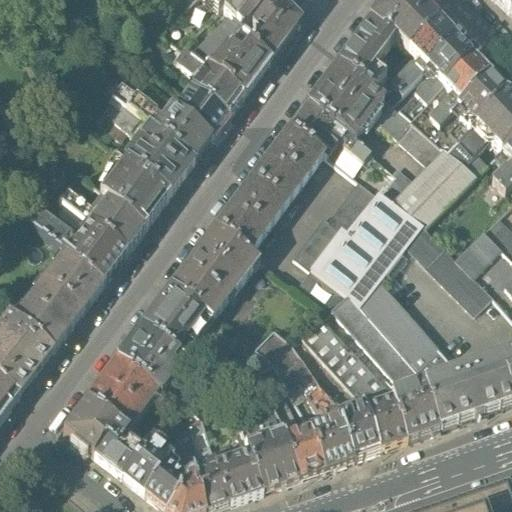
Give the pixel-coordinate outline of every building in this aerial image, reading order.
[(202,0),(199,3),(185,17),(196,28),(209,15),(210,13),(208,11),(212,6),(221,16),(238,0),(202,0)] [(275,6),(269,0),(238,0),(221,16),(235,29),(242,37),(248,32),(275,6)] [(390,62),(385,57),(394,48),(409,61),(438,29),(412,3),(409,0),(389,0),(362,37),(337,70),(373,97),(386,82),(378,75),(390,62)] [(511,0),(490,0),(490,1),(509,19),(511,15),(511,0)] [(280,11),(275,6),(248,32),(262,45),(252,58),(269,70),(293,38),(292,34),(292,30),(288,25),(291,22),(280,11)] [(225,32),(190,66),(203,75),(242,37),(235,29),(231,34),(229,32),(225,32)] [(423,81),(454,45),(438,29),(409,61),(417,69),(414,73),(411,71),(390,92),(402,102),(423,81)] [(454,45),(423,81),(428,87),(399,117),(412,129),(444,95),(473,64),(454,45)] [(225,59),(209,80),(242,105),(269,70),(252,58),(239,48),(228,62),(225,59)] [(190,66),(183,60),(174,71),(189,82),(191,82),(192,81),(199,86),(191,98),(227,125),(242,105),(209,80),(203,75),(190,66)] [(439,135),(450,123),(490,81),(473,64),(444,95),(453,103),(450,106),(447,105),(428,123),(439,135)] [(373,97),(337,70),(307,111),(355,146),(374,127),(427,172),(443,155),(412,129),(399,117),(373,97)] [(507,98),(490,81),(450,123),(460,132),(449,141),(459,151),(507,98)] [(210,148),(227,125),(191,98),(182,110),(145,82),(137,92),(170,117),(210,148)] [(102,100),(111,107),(121,95),(112,88),(102,100)] [(155,121),(121,95),(111,107),(123,117),(194,170),(210,148),(170,117),(160,130),(156,127),(155,121)] [(511,146),(511,102),(507,98),(459,151),(449,159),(477,184),(501,159),(511,146)] [(111,107),(94,129),(107,139),(123,117),(111,107)] [(355,146),(307,111),(289,134),(327,161),(329,163),(344,144),(349,148),(344,154),(363,168),(372,158),(355,146)] [(194,170),(123,117),(107,139),(119,148),(125,141),(138,150),(124,169),(169,203),(194,170)] [(327,161),(289,134),(252,184),(289,209),(327,161)] [(511,146),(501,159),(511,168),(511,171),(510,174),(505,171),(491,187),(506,200),(511,193),(511,146)] [(399,173),(379,199),(422,233),(425,236),(477,184),(449,159),(443,155),(427,172),(415,185),(399,173)] [(118,181),(101,203),(144,236),(169,203),(124,169),(114,161),(105,172),(118,181)] [(289,209),(252,184),(215,233),(252,258),(289,209)] [(292,262),(311,276),(342,234),(346,238),(379,199),(360,187),(329,226),(323,223),(292,262)] [(144,236),(101,203),(100,203),(92,213),(87,213),(86,210),(79,205),(75,205),(65,198),(57,209),(89,232),(126,260),(144,236)] [(342,234),(311,276),(348,303),(360,315),(379,289),(406,256),(422,233),(379,199),(346,238),(342,234)] [(38,222),(29,235),(65,261),(103,290),(126,260),(89,232),(74,253),(70,250),(71,248),(71,247),(71,246),(38,222)] [(511,234),(499,222),(483,237),(502,256),(511,266),(511,234)] [(252,258),(215,233),(200,254),(245,288),(262,264),(252,258)] [(422,233),(406,256),(473,323),(493,304),(474,285),(456,265),(425,236),(422,233)] [(456,265),(474,285),(502,256),(483,237),(456,265)] [(245,288),(200,254),(171,292),(214,326),(245,288)] [(65,261),(14,328),(53,357),(65,341),(91,307),(103,290),(65,261)] [(331,317),(348,303),(311,276),(295,294),(329,320),(331,317)] [(511,277),(499,289),(511,301),(511,277)] [(379,289),(360,315),(417,381),(441,358),(379,289)] [(214,326),(171,292),(142,330),(179,359),(188,348),(196,354),(216,327),(214,326)] [(392,405),(406,446),(407,448),(440,435),(423,390),(420,385),(417,381),(360,315),(348,303),(331,317),(366,357),(360,362),(371,374),(377,369),(394,389),(391,392),(385,386),(382,390),(390,397),(392,405)] [(0,388),(18,402),(53,357),(14,328),(8,323),(0,333),(0,388)] [(323,325),(301,345),(360,406),(368,414),(392,405),(390,397),(382,390),(323,325)] [(179,359),(142,330),(117,364),(160,397),(165,401),(190,369),(179,359)] [(309,432),(326,477),(355,465),(337,414),(336,409),(291,353),(274,338),(256,359),(273,373),(288,398),(300,391),(324,426),(309,432)] [(511,358),(423,390),(440,435),(459,428),(500,414),(511,409),(511,358)] [(160,397),(117,364),(86,405),(129,437),(160,397)] [(283,437),(300,486),(326,477),(309,432),(299,435),(282,401),(288,398),(273,373),(255,382),(271,416),(283,437)] [(0,426),(18,402),(0,388),(0,426)] [(129,437),(86,405),(63,437),(96,463),(108,450),(117,457),(131,438),(129,437)] [(368,414),(381,455),(406,446),(392,405),(368,414)] [(337,414),(355,465),(381,455),(368,414),(360,406),(337,414)] [(248,456),(265,499),(300,486),(283,437),(271,416),(239,430),(248,456)] [(204,511),(196,474),(192,433),(177,444),(184,450),(187,476),(178,501),(171,511),(204,511)] [(108,450),(96,463),(110,473),(122,482),(142,456),(139,453),(143,446),(131,438),(117,457),(108,450)] [(142,456),(122,482),(133,491),(144,500),(171,467),(172,456),(152,442),(142,456)] [(196,474),(204,511),(228,511),(232,511),(217,469),(210,451),(200,453),(203,471),(196,474)] [(217,469),(232,511),(249,505),(265,499),(248,456),(217,469)] [(171,511),(178,501),(187,476),(171,467),(144,500),(155,508),(160,511),(171,511)] [(511,511),(511,505),(509,497),(462,511),(511,511)]
